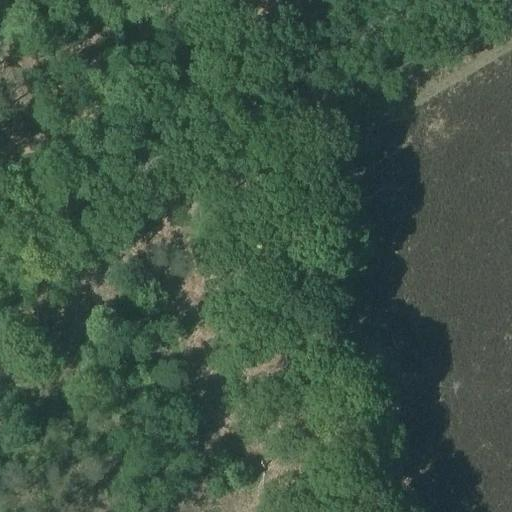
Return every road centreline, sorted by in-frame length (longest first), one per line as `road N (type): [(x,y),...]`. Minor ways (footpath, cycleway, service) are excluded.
road 1 (unknown): [(0,348),(511,50)]
road 2 (unclassified): [(0,262),(450,0)]
road 3 (track): [(241,0),(331,511)]
